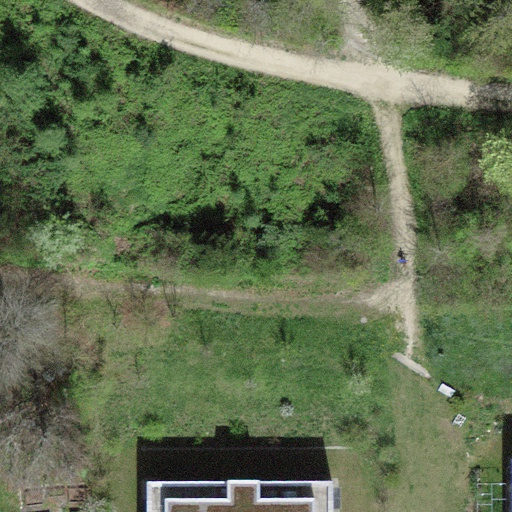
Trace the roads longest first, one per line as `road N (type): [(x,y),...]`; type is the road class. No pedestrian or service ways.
road 1 (track): [(511,99),(283,64),(175,35),(98,0)]
road 2 (track): [(362,0),(388,80),(409,356)]
